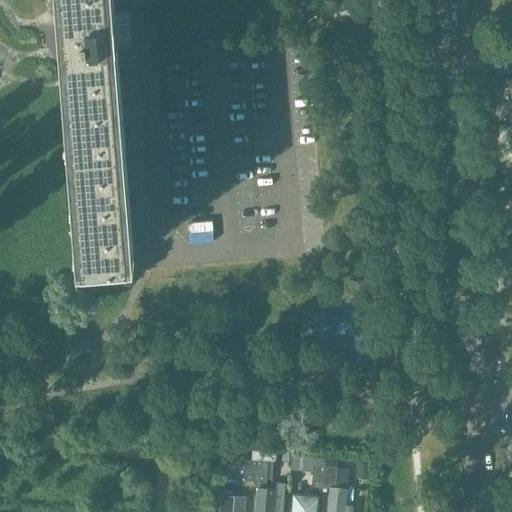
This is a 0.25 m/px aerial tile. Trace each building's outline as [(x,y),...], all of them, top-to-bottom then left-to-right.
[(115,14),(115,9),(113,0),(57,0),(78,263),(134,259),(117,40),(125,39),(123,13),(115,14)] [(244,480),(255,481),(257,460),(246,459),(244,480)] [(257,460),(255,481),(267,482),(269,461),(257,460)] [(312,486),(323,487),(325,466),(314,465),(312,486)] [(325,466),(323,487),(335,488),(337,467),(325,466)] [(345,511),(347,494),(328,492),(326,511),(345,511)] [(246,511),(247,499),(222,497),(220,511),(246,511)] [(318,511),(320,500),(294,498),(292,511),(318,511)] [(282,511),(284,503),(255,500),(253,511),(282,511)]
